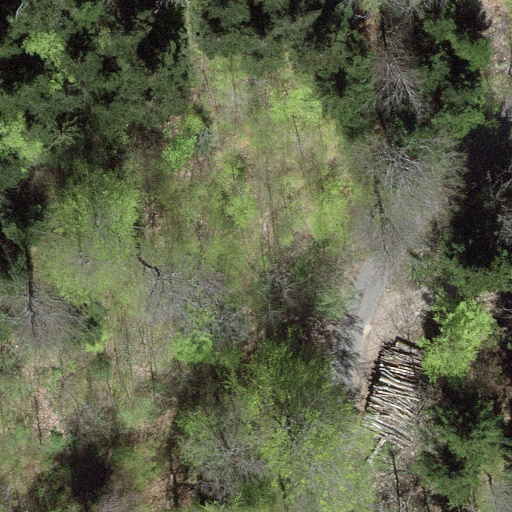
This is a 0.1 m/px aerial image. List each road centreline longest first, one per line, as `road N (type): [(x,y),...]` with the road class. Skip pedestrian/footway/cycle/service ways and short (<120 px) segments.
road 1 (track): [(0,491),(363,297),(511,232)]
road 2 (residential): [(316,511),(363,297),(382,254),(405,217),(511,114)]
